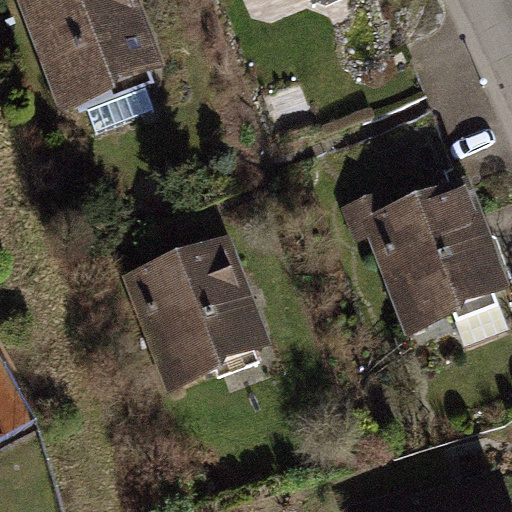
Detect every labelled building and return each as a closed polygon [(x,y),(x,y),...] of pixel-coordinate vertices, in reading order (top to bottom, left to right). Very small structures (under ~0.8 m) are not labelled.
[(135,0),(10,0),(54,115),(159,65),(135,0)] [(106,125),(163,116),(159,88),(102,97),(106,125)] [(347,235),(358,230),(399,334),(455,312),(456,301),(506,284),(465,179),(377,211),(371,195),(336,208),(347,235)] [(224,236),(120,275),(162,396),(216,371),(218,359),(263,346),(224,236)] [(397,490),(340,507),(341,511),(509,511),(496,469),(400,498),(397,490)]
